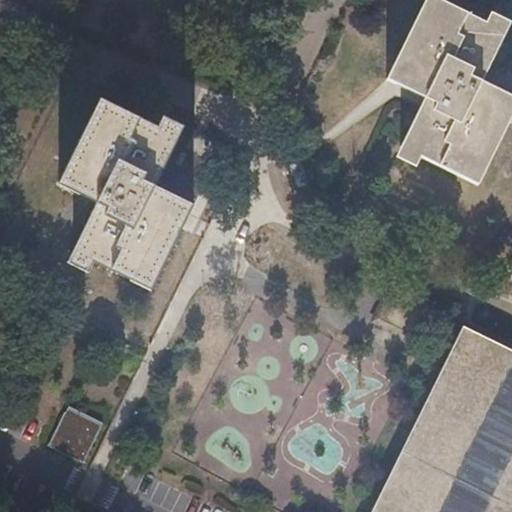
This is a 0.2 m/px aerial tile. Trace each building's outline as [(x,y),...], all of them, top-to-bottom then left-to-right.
[(405,151),(479,188),(511,119),(511,100),(483,85),(505,37),(432,0),(430,0),(389,84),(399,89),(428,103),(405,151)] [(62,187),(101,207),(77,255),(153,293),(194,208),(157,189),(179,142),(103,104),(62,187)] [(381,322),(416,339),(430,308),(396,290),(381,322)] [(511,511),(511,355),(465,332),(444,373),(375,511),(511,511)] [(60,412),(55,424),(92,442),(98,431),(60,412)] [(81,464),(92,442),(55,424),(44,446),(81,464)]
